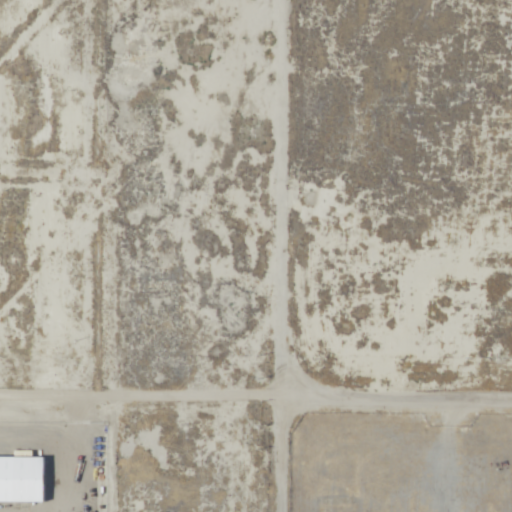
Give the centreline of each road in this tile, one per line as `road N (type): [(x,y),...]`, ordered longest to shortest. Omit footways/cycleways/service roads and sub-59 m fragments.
road 1 (track): [(285,511),(279,0)]
road 2 (residential): [(511,410),(0,404)]
road 3 (track): [(283,176),(0,176)]
